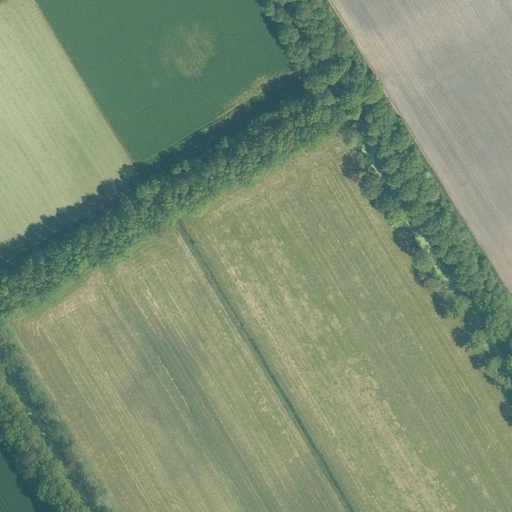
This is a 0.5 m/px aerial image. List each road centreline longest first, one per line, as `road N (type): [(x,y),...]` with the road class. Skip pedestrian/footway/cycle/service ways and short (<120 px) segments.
road 1 (track): [(341,79),(511,359)]
road 2 (track): [(109,511),(0,331)]
